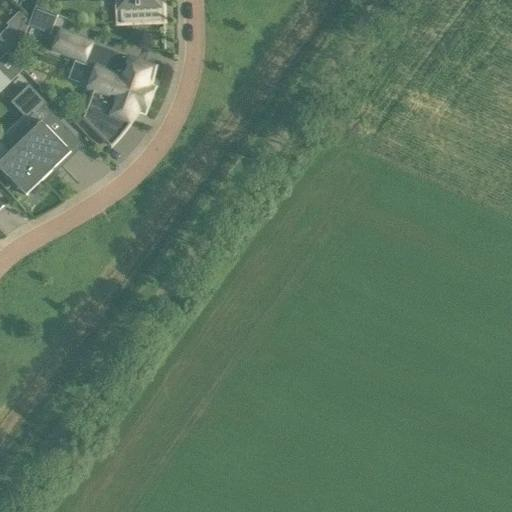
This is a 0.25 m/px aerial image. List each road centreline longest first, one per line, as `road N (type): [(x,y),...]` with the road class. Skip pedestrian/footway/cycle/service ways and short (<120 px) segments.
road 1 (unclassified): [(3,511),(383,0)]
road 2 (residential): [(0,264),(124,184),(164,143),(186,96),(194,0)]
